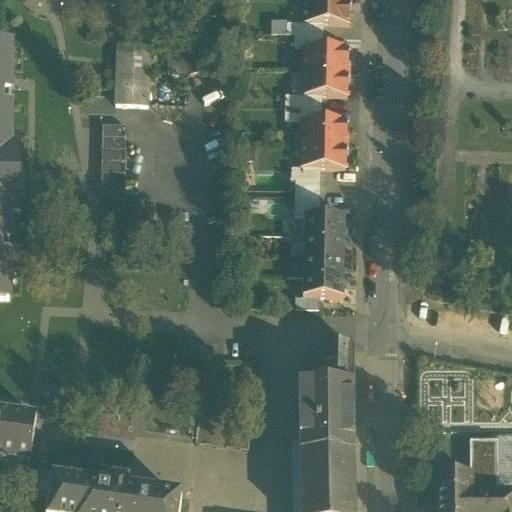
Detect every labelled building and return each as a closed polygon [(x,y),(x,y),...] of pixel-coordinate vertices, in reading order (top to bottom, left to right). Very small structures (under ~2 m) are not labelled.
[(349,5),(305,4),(304,28),(322,28),(348,29),(349,5)] [(304,28),(287,28),(286,40),(294,40),(322,40),(322,28),(304,28)] [(322,40),(294,40),(294,52),(304,52),(322,52),(322,40)] [(10,44),(0,44),(0,302),(8,303),(9,213),(19,214),(20,140),(10,139),(10,44)] [(209,44),(188,45),(190,79),(210,78),(209,44)] [(149,51),(117,49),(115,110),(147,111),(149,51)] [(322,52),(304,52),(303,76),(348,77),(348,53),(322,52)] [(348,77),(303,76),(303,100),(347,101),(348,77)] [(303,100),(285,100),(285,112),(320,113),(321,100),(303,100)] [(320,113),(285,112),(285,124),(302,125),(320,125),(320,113)] [(320,125),(302,125),(302,148),(346,149),(346,125),(320,125)] [(126,130),(102,130),(100,201),(124,201),(126,130)] [(346,149),(302,148),(301,172),(319,173),(345,173),(346,149)] [(301,172),(291,172),(291,184),(295,185),(319,185),(319,173),(301,172)] [(319,185),(295,185),(295,197),(319,197),(319,185)] [(319,197),(295,197),(294,209),(319,209),(319,197)] [(142,208),(126,207),(125,227),(126,227),(140,228),(141,228),(142,208)] [(319,209),(294,209),(294,221),(304,221),(318,221),(319,209)] [(318,221),(304,221),(304,241),(344,242),(344,222),(318,221)] [(140,228),(126,227),(124,268),(138,268),(140,228)] [(344,242),(304,241),(303,261),(343,262),(344,242)] [(343,262),(303,261),(303,281),(343,282),(343,262)] [(343,282),(303,281),(302,302),(319,302),(343,303),(343,282)] [(302,302),(295,302),(294,314),(318,314),(319,302),(302,302)] [(354,352),(319,351),(318,392),(353,392),(354,352)] [(318,392),(299,392),(299,461),(353,461),(353,392),(318,392)] [(24,419),(0,415),(0,464),(16,466),(16,467),(29,469),(35,420),(24,418),(24,419)] [(469,446),(469,480),(435,480),(435,511),(511,511),(511,498),(497,498),(497,446),(469,446)] [(353,461),(299,461),(299,511),(353,511),(353,489),(354,489),(353,461)] [(90,511),(92,492),(51,486),(47,511),(90,511)] [(126,492),(111,490),(110,494),(92,492),(90,511),(178,511),(179,503),(126,496),(126,492)]
